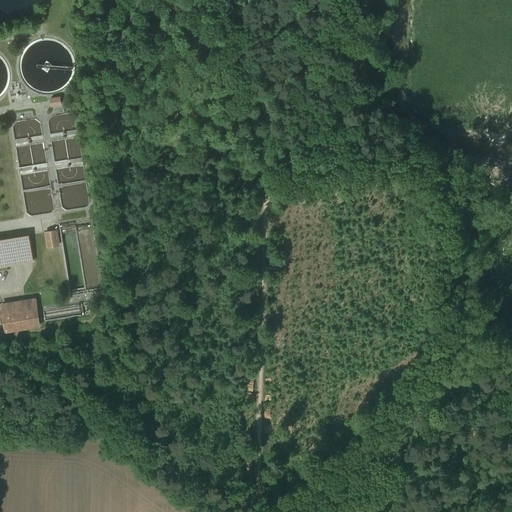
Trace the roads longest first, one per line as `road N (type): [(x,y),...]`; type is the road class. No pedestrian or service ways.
road 1 (track): [(236,0),(241,63),(271,108),(260,511)]
road 2 (residential): [(0,360),(89,411),(219,511)]
